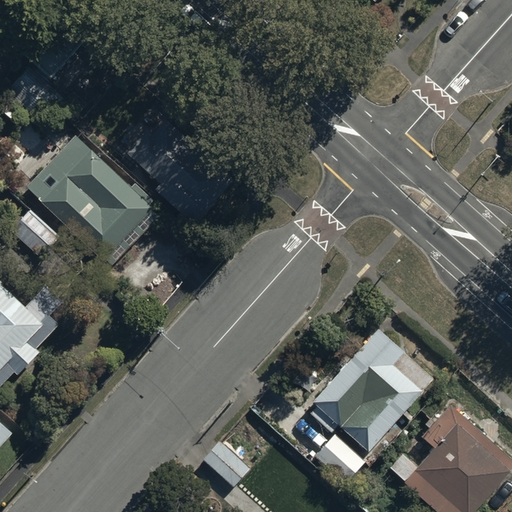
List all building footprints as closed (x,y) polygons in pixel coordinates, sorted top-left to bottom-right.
[(362,0),(375,11),(385,0),(362,0)] [(22,61),(49,86),(86,45),(59,21),(22,61)] [(23,75),(0,101),(0,107),(38,139),(63,108),(23,75)] [(227,177),(164,120),(130,156),(162,185),(155,193),(187,221),(227,177)] [(129,192),(76,141),(26,193),(103,267),(106,264),(111,269),(159,219),(148,209),(151,206),(133,188),(129,192)] [(62,238),(31,211),(11,234),(41,261),(62,238)] [(0,392),(15,377),(17,380),(39,357),(36,354),(60,328),(51,319),(67,302),(49,285),(25,310),(0,286),(0,392)] [(401,361),(378,340),(308,418),(332,439),(337,434),(369,462),(423,402),(390,373),(401,361)] [(477,511),(511,474),(511,464),(450,408),(422,439),(435,451),(421,467),(407,454),(391,471),(435,511),(477,511)] [(0,427),(0,452),(12,438),(0,427)] [(334,443),(315,464),(344,490),(362,469),(334,443)] [(199,466),(229,492),(246,473),(216,447),(199,466)]
